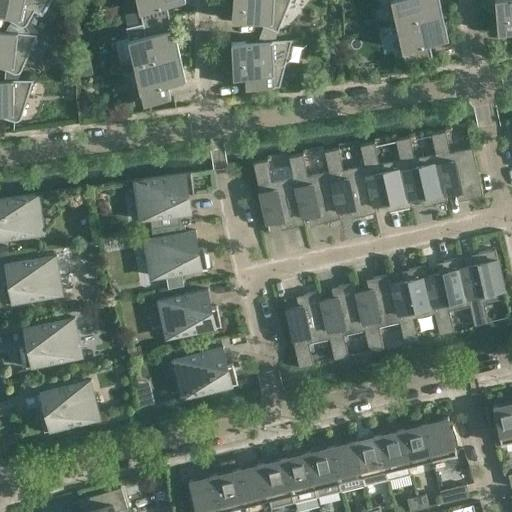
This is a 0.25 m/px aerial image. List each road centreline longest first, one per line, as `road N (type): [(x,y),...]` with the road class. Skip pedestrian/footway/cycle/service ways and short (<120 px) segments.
road 1 (residential): [(0,485),(277,414)]
road 2 (residential): [(244,275),(506,209)]
road 3 (residential): [(212,128),(477,85)]
road 4 (residential): [(0,158),(212,128)]
road 5 (residential): [(277,414),(459,369)]
road 6 (residential): [(501,511),(459,369)]
road 7 (residential): [(277,414),(244,275)]
road 8 (residential): [(212,128),(207,0)]
road 9 (residential): [(506,209),(477,85)]
